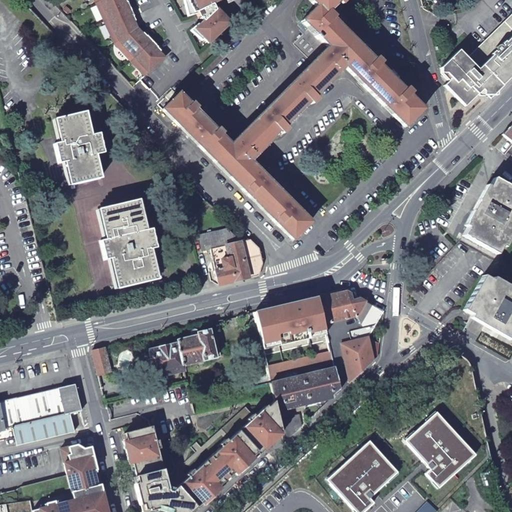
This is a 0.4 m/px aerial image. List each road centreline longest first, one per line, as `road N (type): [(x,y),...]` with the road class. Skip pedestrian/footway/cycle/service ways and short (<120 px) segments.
road 1 (residential): [(36,0),(281,254)]
road 2 (residential): [(411,144),(360,94),(336,91),(272,162),(326,226)]
road 3 (secondary): [(227,511),(391,360)]
road 4 (secondary): [(75,335),(280,288)]
road 5 (residential): [(434,329),(476,357),(511,503)]
road 6 (residential): [(75,335),(119,511)]
road 7 (residential): [(410,0),(440,117)]
